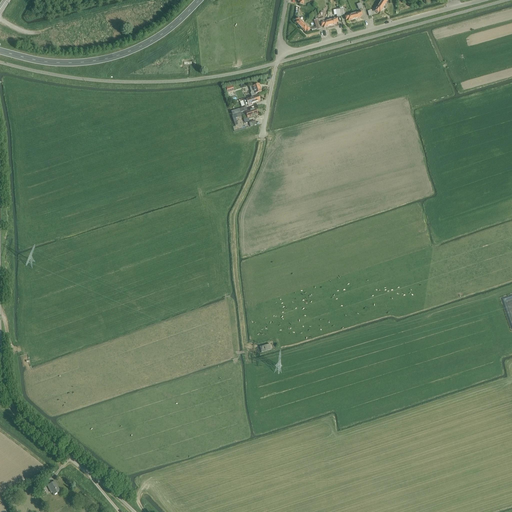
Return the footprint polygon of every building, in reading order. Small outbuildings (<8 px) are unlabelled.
[(380,13),(384,7),(379,4),(375,12),(378,13),(379,12),(380,13)] [(345,16),(344,9),(343,7),(340,8),(340,10),(336,10),(337,15),(337,17),(341,17),(341,16),(345,16)] [(295,23),(300,28),(304,24),(297,18),(295,20),(296,22),(295,23)] [(314,21),(316,28),(311,29),(312,32),(317,31),(317,30),(321,29),(319,24),(320,24),(321,27),(323,26),(324,28),(330,26),(329,21),(325,22),(325,19),(319,21),(319,20),(318,20),(315,20),(314,21)] [(310,30),(304,24),(300,28),(305,32),(306,31),(307,32),(310,30)] [(256,94),(261,92),(259,85),(253,87),(253,86),(249,87),(251,92),(250,94),(251,97),(256,95),(256,94)] [(246,100),(243,101),(245,106),(248,105),(249,107),(253,105),(252,104),(260,101),(258,96),(248,99),(246,100)] [(248,118),(258,115),(256,109),(245,113),(245,112),(241,113),(242,116),(246,115),(247,118),(244,120),(245,123),(249,121),(248,118)] [(259,353),(261,353),(271,350),(270,345),(260,347),(257,348),(259,353)] [(54,495),(60,492),(55,482),(48,486),(51,493),(52,492),(54,495)]
